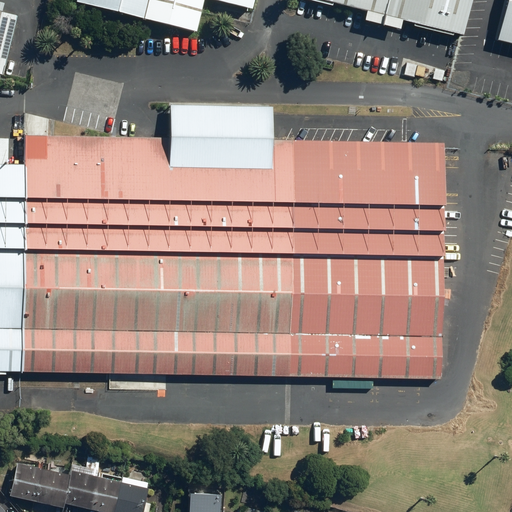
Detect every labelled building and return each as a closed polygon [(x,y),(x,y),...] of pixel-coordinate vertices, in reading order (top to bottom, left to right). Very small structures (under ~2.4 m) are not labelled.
[(75,0),(75,4),(195,33),(203,0),(75,0)] [(308,0),(458,37),(467,0),(308,0)] [(511,0),(505,0),(496,40),(511,44),(511,0)] [(15,16),(0,11),(0,75),(0,76),(15,16)] [(0,371),(439,382),(444,144),(268,140),(269,106),(167,104),(167,138),(22,135),(21,167),(0,166),(0,371)] [(511,156),(494,153),(492,161),(511,165),(511,156)] [(509,211),(511,197),(511,183),(497,180),(492,201),(496,202),(495,207),(509,211)] [(60,510),(61,506),(89,511),(140,511),(146,481),(117,476),(116,481),(95,477),(98,457),(86,455),(84,468),(67,465),(66,473),(11,464),(5,501),(60,510)] [(184,494),(183,511),(215,511),(217,496),(184,494)]
